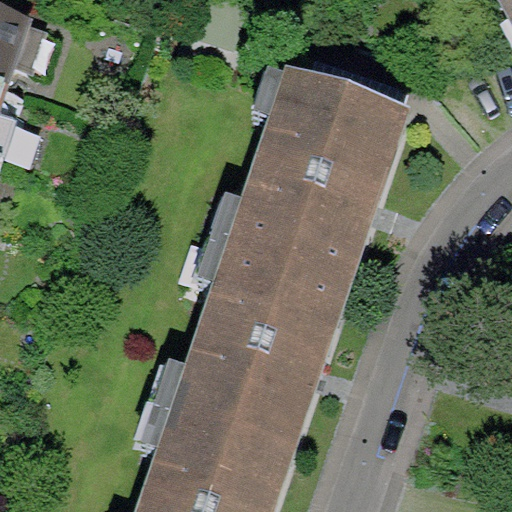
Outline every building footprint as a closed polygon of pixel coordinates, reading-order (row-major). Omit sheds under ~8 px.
[(511,0),(497,0),(511,25),(511,26),(501,33),(511,53),(511,0)] [(0,97),(3,99),(12,74),(31,80),(44,41),(25,35),(26,32),(0,23),(0,97)] [(291,91),(233,261),(346,300),(365,243),(404,129),(291,91)] [(233,261),(177,427),(290,465),(311,405),(346,300),(233,261)] [(177,427),(147,511),(274,511),(290,465),(177,427)]
